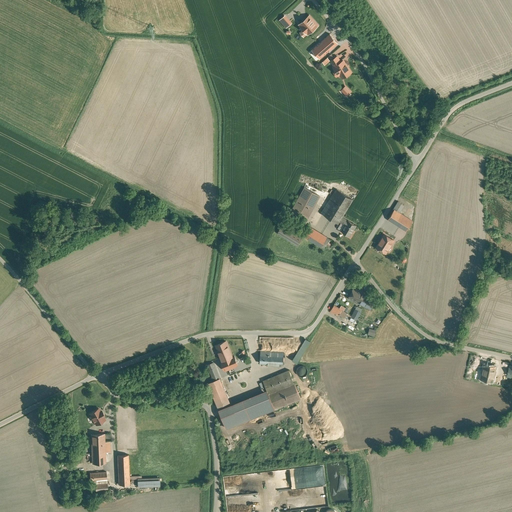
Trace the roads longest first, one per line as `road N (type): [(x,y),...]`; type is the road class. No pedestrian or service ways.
road 1 (unclassified): [(356,261),(311,330),(207,335),(96,376)]
road 2 (unclassified): [(96,376),(123,399),(207,408),(215,511)]
road 3 (unclassified): [(419,159),(365,68),(312,0)]
road 4 (unclassified): [(511,357),(429,337),(356,261)]
road 5 (unclassified): [(96,376),(0,260)]
road 6 (unclassified): [(511,84),(452,110),(419,159)]
